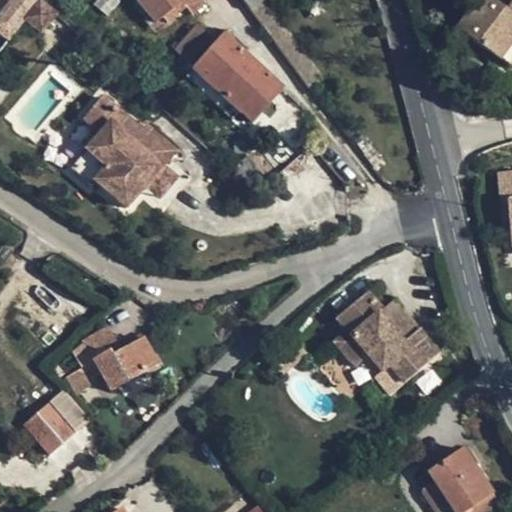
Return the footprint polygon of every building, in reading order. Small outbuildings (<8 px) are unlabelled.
[(57,12),(43,0),(41,0),(28,16),(42,29),(57,12)] [(117,0),(96,0),(93,4),(107,15),(117,0)] [(135,0),(154,20),(177,0),(135,0)] [(240,0),(249,11),(265,0),(264,0),(240,0)] [(265,0),(249,11),(252,15),(269,5),(265,0)] [(511,0),(506,10),(492,0),(477,0),(456,27),(479,44),(474,50),(494,65),(499,58),(509,66),(511,61),(511,0)] [(281,53),(309,89),(323,79),(269,5),(252,15),(281,53)] [(173,49),(193,67),(215,42),(195,24),(173,49)] [(223,33),(215,42),(193,67),(195,69),(240,110),(252,121),(281,87),(223,33)] [(231,119),(240,110),(195,69),(187,79),(231,119)] [(146,192),(163,172),(176,157),(142,129),(139,133),(102,105),(84,125),(101,140),(86,158),(109,174),(97,190),(128,215),(146,192)] [(241,191),(259,179),(258,174),(246,156),(227,171),(241,191)] [(94,194),(97,190),(109,174),(86,158),(73,176),(93,194),(94,194)] [(227,171),(221,175),(230,192),(241,191),(227,171)] [(511,171),(496,173),(498,193),(507,193),(511,253),(511,171)] [(179,185),(163,172),(146,192),(164,205),(179,185)] [(349,330),(336,340),(357,365),(372,356),(383,369),(388,364),(405,383),(441,352),(423,331),(420,329),(408,337),(370,292),(339,318),(349,330)] [(85,341),(95,360),(111,351),(114,353),(122,349),(109,327),(85,341)] [(131,344),(122,349),(114,353),(111,351),(95,360),(111,389),(159,363),(141,330),(128,338),(131,344)] [(362,385),(383,369),(372,356),(357,365),(336,340),(331,345),(362,385)] [(398,388),(405,383),(388,364),(383,369),(398,388)] [(72,374),(72,377),(77,386),(93,378),(87,367),(72,374)] [(86,412),(65,387),(55,395),(76,420),(86,412)] [(75,433),(49,402),(24,424),(50,454),(75,433)] [(433,481),(421,489),(436,511),(440,511),(450,506),(454,511),(463,511),(493,493),(462,447),(457,450),(463,458),(447,469),(441,462),(428,471),(433,481)] [(457,450),(441,462),(447,469),(463,458),(457,450)] [(501,505),(493,493),(463,511),(493,511),(499,508),(501,505)]
